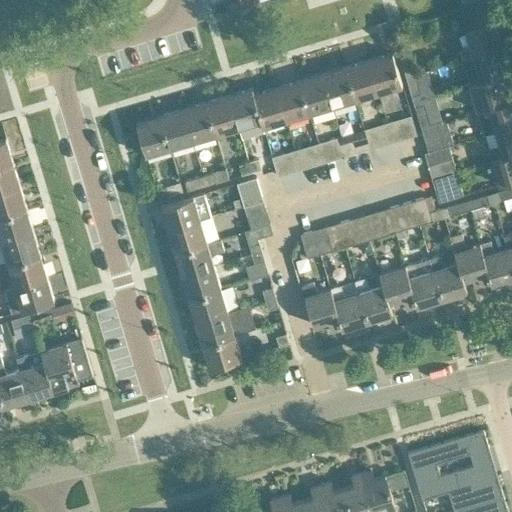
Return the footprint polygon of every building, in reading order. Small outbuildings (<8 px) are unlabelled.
[(257,0),(225,0),(228,9),(257,0)] [(466,30),(470,45),(458,48),(461,58),(503,46),(496,21),(466,30)] [(511,71),(503,46),(461,58),(469,84),(511,71)] [(402,84),(393,52),(369,59),(379,91),(402,84)] [(409,53),(400,56),(406,75),(415,73),(409,53)] [(379,91),(369,59),(346,66),(356,98),(379,91)] [(356,98),(346,66),(323,72),(333,105),(356,98)] [(511,82),(511,74),(511,71),(469,84),(477,108),(507,99),(503,85),(511,82)] [(333,105),(323,72),(300,79),(310,112),(333,105)] [(421,92),(415,73),(406,75),(412,95),(421,92)] [(310,112),(300,79),(277,86),(287,119),(310,112)] [(287,119),(277,86),(255,93),(264,125),(287,119)] [(253,87),(229,94),(239,126),(242,138),(266,131),(264,125),(255,93),(253,87)] [(239,126),(229,94),(206,101),(216,133),(239,126)] [(511,97),(507,99),(477,108),(484,133),(511,124),(511,97)] [(216,133),(206,101),(183,108),(193,140),(216,133)] [(424,104),(415,106),(421,126),(430,123),(424,104)] [(193,140),(183,108),(160,115),(170,147),(193,140)] [(170,147),(160,115),(137,122),(146,154),(170,147)] [(411,115),(382,123),(385,133),(396,130),(399,140),(417,134),(411,115)] [(430,123),(421,126),(428,151),(449,145),(452,143),(445,119),(430,123)] [(399,140),(396,130),(385,133),(382,123),(365,128),(371,148),(399,140)] [(511,152),(511,124),(484,133),(492,159),(511,152)] [(371,148),(365,128),(336,137),(339,147),(350,143),(353,153),(371,148)] [(6,137),(0,139),(0,164),(13,161),(6,137)] [(353,153),(350,143),(339,147),(336,137),(319,142),(318,138),(317,138),(325,162),(353,153)] [(304,146),(290,150),(293,160),(304,157),(307,167),(325,162),(319,142),(304,146)] [(449,145),(428,151),(424,152),(432,177),(456,169),(449,145)] [(307,167),(304,157),(293,160),(290,150),(272,156),(271,150),(270,150),(276,169),(278,176),(307,167)] [(511,152),(492,159),(499,184),(511,179),(511,152)] [(259,158),(249,161),(252,171),(262,168),(259,158)] [(0,189),(20,184),(13,161),(0,164),(0,189)] [(252,171),(249,161),(239,164),(242,174),(252,171)] [(203,174),(206,185),(229,178),(226,168),(203,174)] [(460,181),(456,169),(432,177),(435,189),(460,181)] [(180,181),(181,186),(183,192),(206,185),(203,174),(180,181)] [(237,182),(246,210),(255,207),(252,197),(262,194),(256,176),(237,182)] [(183,192),(181,186),(180,181),(156,189),(160,199),(169,196),(183,192)] [(460,181),(435,189),(439,202),(463,195),(460,181)] [(0,214),(27,207),(20,184),(0,189),(0,214)] [(511,196),(511,186),(498,191),(500,200),(511,196)] [(210,211),(204,192),(161,205),(168,228),(201,218),(211,215),(210,211)] [(271,222),(262,194),(252,197),(255,207),(246,210),(251,228),(255,227),(271,222)] [(426,196),(433,220),(438,219),(431,194),(426,196)] [(487,194),(467,200),(470,209),(489,203),(487,194)] [(433,220),(426,196),(413,199),(420,224),(433,220)] [(420,224),(413,199),(401,203),(408,228),(420,224)] [(470,209),(467,200),(448,205),(450,214),(470,209)] [(388,207),(395,231),(408,228),(401,203),(388,207)] [(27,207),(0,214),(0,234),(1,240),(34,230),(27,207)] [(395,231),(388,207),(376,210),(383,235),(395,231)] [(363,214),(371,238),(383,235),(376,210),(363,214)] [(371,238),(363,214),(351,218),(358,242),(371,238)] [(207,241),(201,218),(168,228),(175,251),(207,241)] [(345,246),(358,242),(351,218),(338,221),(345,246)] [(345,246),(338,221),(326,225),(333,250),(345,246)] [(251,228),(244,230),(248,243),(251,253),(262,250),(259,240),(258,237),(260,237),(264,236),(274,233),(271,222),(255,227),(251,228)] [(333,250),(326,225),(313,229),(321,253),(333,250)] [(321,253),(313,229),(300,233),(308,257),(321,253)] [(40,253),(34,230),(1,240),(8,263),(40,253)] [(462,232),(451,235),(455,250),(458,259),(464,279),(478,275),(481,287),(492,283),(480,242),(466,246),(462,232)] [(214,264),(211,253),(224,249),(221,237),(207,241),(175,251),(182,274),(214,264)] [(511,277),(511,257),(508,245),(494,249),(491,239),(480,242),(492,283),(511,277)] [(268,272),(262,250),(251,253),(254,263),(255,267),(247,269),(250,278),(268,272)] [(47,276),(40,253),(8,263),(15,286),(47,276)] [(464,279),(458,259),(444,263),(441,254),(430,257),(433,267),(442,298),(468,291),(464,279)] [(416,261),(405,264),(418,305),(442,298),(433,267),(430,257),(416,261)] [(221,287),(214,264),(182,274),(189,297),(221,287)] [(418,305),(405,264),(380,272),(383,282),(384,282),(389,301),(403,297),(406,309),(418,305)] [(54,300),(47,276),(15,286),(5,289),(12,312),(54,300)] [(389,301),(384,282),(383,282),(370,286),(366,276),(355,279),(358,289),(359,289),(368,320),(376,318),(377,321),(380,322),(389,320),(390,317),(389,314),(393,313),(389,301)] [(343,328),(331,287),(317,291),(314,280),(302,284),(314,324),(328,320),(331,331),(343,328)] [(359,289),(358,289),(344,294),(341,284),(331,287),(343,328),(368,320),(359,289)] [(262,289),(265,299),(276,296),(273,286),(262,289)] [(228,310),(221,287),(189,297),(196,320),(228,310)] [(278,306),(276,296),(265,299),(268,309),(278,306)] [(228,310),(196,320),(203,343),(235,333),(246,330),(239,307),(228,310)] [(51,308),(31,314),(34,323),(53,317),(51,308)] [(34,323),(31,314),(11,320),(13,329),(34,323)] [(242,357),(236,338),(235,333),(203,343),(210,367),(242,357)] [(276,336),(279,346),(290,343),(286,333),(276,336)] [(67,342),(41,349),(45,361),(51,379),(54,390),(79,383),(67,342)] [(0,352),(0,351),(0,393),(4,405),(29,398),(20,368),(6,372),(3,361),(0,352)] [(54,390),(51,379),(45,361),(31,365),(28,354),(16,357),(20,368),(29,398),(54,390)] [(484,428),(408,451),(417,481),(440,474),(440,473),(437,462),(489,446),(484,428)] [(440,474),(417,481),(422,498),(452,490),(457,508),(458,508),(504,495),(497,473),(479,478),(475,463),(440,473),(440,474)] [(371,468),(362,470),(374,511),(396,511),(396,509),(393,498),(386,476),(386,474),(374,477),(371,468)] [(374,511),(362,470),(352,473),(355,483),(345,486),(352,511),(374,511)] [(352,511),(345,486),(333,490),(330,480),(321,483),(329,511),(352,511)] [(329,511),(321,483),(311,486),(314,495),(303,499),(307,511),(329,511)] [(307,511),(303,499),(292,502),(290,492),(280,495),(285,511),(307,511)] [(285,511),(280,495),(270,498),(273,507),(262,511),(285,511)] [(454,511),(508,511),(504,495),(458,508),(457,508),(454,509),(454,511)]
